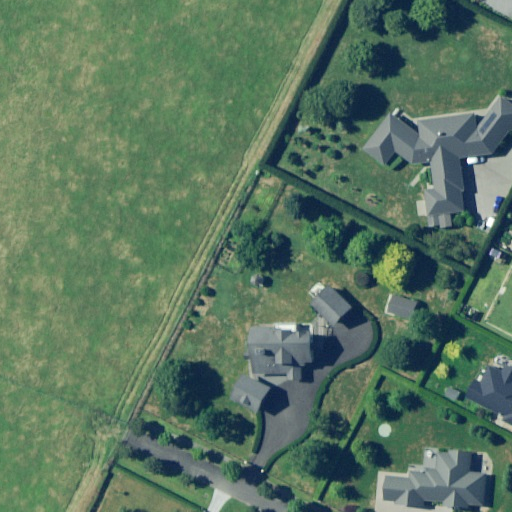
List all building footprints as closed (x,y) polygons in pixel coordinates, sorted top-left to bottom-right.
[(511,135),(511,101),(506,96),(482,124),(479,112),(414,120),(395,108),(367,150),(389,165),(398,153),(416,165),(434,163),(436,189),(427,190),(431,228),(455,226),(454,214),(468,213),(463,158),(496,155),(511,135)] [(327,284),(311,303),(336,324),(352,306),(327,284)] [(419,302),(393,295),(388,313),(414,321),(419,302)] [(317,362),(318,326),(312,326),(312,322),(277,322),(277,326),(249,326),(249,362),(278,362),(278,365),(288,365),(288,380),(305,380),(305,365),(310,365),(310,362),(317,362)] [(500,424),(511,429),(511,359),(500,353),(494,366),(491,364),(483,380),(476,377),(466,397),(504,417),(500,424)] [(248,391),(243,401),(254,406),(259,397),(268,401),(276,386),(248,372),(240,386),(248,391)] [(384,477),(382,499),(394,500),(394,504),(423,506),(423,502),(444,503),(443,506),(469,508),(469,505),(485,506),(487,473),(471,472),(472,453),(439,450),(437,474),(409,472),(409,479),(384,477)]
